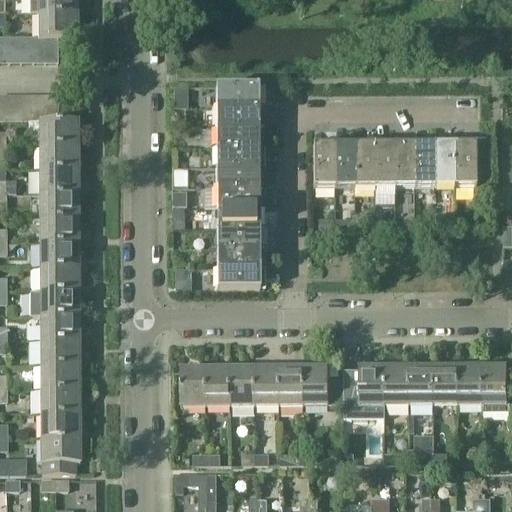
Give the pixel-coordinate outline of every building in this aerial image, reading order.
[(23,0),(23,3),(28,3),(28,16),(38,16),(77,16),(76,0),(23,0)] [(38,16),(38,40),(38,42),(44,42),(58,42),(77,42),(77,16),(38,16)] [(0,40),(0,66),(9,67),(9,40),(0,40)] [(9,40),(9,67),(20,67),(20,40),(9,40)] [(20,40),(20,67),(31,67),(31,40),(20,40)] [(31,40),(31,67),(44,67),(44,42),(38,42),(38,40),(31,40)] [(44,42),(44,67),(58,67),(58,42),(44,42)] [(258,90),(215,90),(215,113),(258,112),(258,90)] [(0,98),(0,124),(9,125),(8,98),(0,98)] [(8,98),(9,125),(21,125),(20,98),(8,98)] [(20,98),(21,125),(29,125),(32,125),(32,98),(20,98)] [(32,98),(32,125),(38,125),(38,123),(45,123),(45,98),(32,98)] [(45,98),(45,123),(58,123),(58,98),(45,98)] [(258,112),(215,113),(216,133),(258,132),(258,112)] [(39,149),(78,148),(78,122),(58,123),(45,123),(38,123),(38,125),(32,125),(29,125),(29,129),(39,135),(39,149)] [(511,129),(502,130),(502,134),(502,150),(511,149),(511,129)] [(216,152),(259,152),(258,132),(216,133),(216,152)] [(78,148),(39,149),(39,173),(78,172),(78,148)] [(435,191),(434,148),(414,149),(415,192),(435,191)] [(455,191),(454,148),(434,148),(435,191),(455,191)] [(475,170),(475,148),(454,148),(455,191),(475,191),(475,197),(487,197),(487,170),(475,170)] [(334,192),(334,149),(313,149),(313,192),(334,192)] [(354,192),(354,149),(334,149),(334,192),(354,192)] [(354,149),(354,192),(374,192),(374,149),(354,149)] [(394,149),(374,149),(374,192),(374,208),(394,208),(394,192),(395,192),(394,149)] [(415,192),(414,149),(394,149),(395,192),(415,192)] [(511,149),(502,150),(502,169),(511,169),(511,149)] [(259,152),(216,152),(216,172),(259,172),(259,152)] [(502,190),(511,189),(511,169),(502,169),(502,190)] [(78,172),(39,173),(39,197),(78,197),(78,172)] [(216,193),(259,192),(259,172),(216,172),(216,193)] [(503,212),(511,211),(511,189),(502,190),(503,212)] [(216,213),(259,213),(259,192),(216,193),(216,213)] [(78,197),(39,197),(39,222),(78,221),(78,197)] [(186,197),(172,197),(172,211),(186,211),(186,197)] [(216,233),(259,233),(259,213),(216,213),(216,233)] [(374,218),(355,219),(355,235),(375,235),(374,218)] [(78,221),(39,222),(39,246),(78,246),(78,221)] [(333,222),(318,222),(318,233),(333,233),(333,222)] [(456,222),(455,231),(465,232),(466,223),(456,222)] [(216,253),(259,253),(259,233),(216,233),(216,253)] [(78,246),(39,246),(39,271),(79,270),(78,246)] [(216,273),(259,273),(259,253),(216,253),(216,273)] [(79,270),(39,271),(40,295),(79,295),(79,270)] [(217,294),(260,293),(259,273),(216,273),(217,294)] [(30,320),(40,320),(79,319),(79,295),(40,295),(30,295),(30,320)] [(79,319),(40,320),(40,344),(79,344),(79,319)] [(79,344),(40,344),(40,368),(79,368),(79,344)] [(360,374),(344,375),(345,383),(345,409),(345,423),(385,423),(385,409),(385,370),(375,370),(375,367),(360,367),(360,370),(360,374)] [(79,368),(40,368),(40,393),(79,392),(79,368)] [(458,408),(482,408),(481,369),(457,370),(458,408)] [(481,369),(482,408),(484,408),(484,421),(511,421),(511,407),(509,407),(509,369),(481,369)] [(279,410),(304,409),(304,370),(278,371),(279,410)] [(330,370),(304,370),(304,409),(345,409),(345,383),(330,384),(330,370)] [(385,409),(410,408),(410,370),(385,370),(385,409)] [(433,370),(410,370),(410,408),(434,408),(433,370)] [(434,408),(458,408),(457,370),(433,370),(434,408)] [(206,410),(206,401),(205,371),(180,371),(181,410),(206,410)] [(205,371),(206,401),(206,410),(230,410),(230,371),(205,371)] [(230,371),(230,410),(255,410),(255,371),(230,371)] [(255,410),(279,410),(278,371),(255,371),(255,410)] [(40,417),(79,417),(79,392),(40,393),(40,417)] [(40,442),(79,441),(79,417),(40,417),(40,442)] [(435,439),(415,439),(415,452),(410,452),(410,469),(434,469),(434,457),(435,457),(435,439)] [(79,441),(40,442),(41,467),(42,467),(42,479),(75,478),(75,467),(80,467),(79,441)] [(354,457),(344,458),(344,470),(354,470),(354,457)] [(449,469),(449,457),(435,457),(434,457),(434,469),(449,469)] [(496,457),(483,458),(483,468),(496,468),(496,457)] [(194,459),(194,469),(207,469),(207,458),(194,459)] [(221,469),(220,458),(207,458),(207,469),(221,469)] [(243,458),(243,469),(256,469),(256,458),(243,458)] [(269,469),(269,458),(256,458),(256,469),(269,469)] [(282,469),(304,469),(304,458),(281,458),(282,469)] [(305,458),(305,469),(322,469),(322,458),(305,458)] [(372,458),(372,469),(386,469),(386,458),(372,458)] [(399,469),(399,458),(386,458),(386,469),(399,469)] [(470,458),(470,469),(483,468),(483,458),(470,458)] [(381,476),(372,476),(372,485),(381,484),(381,476)] [(199,511),(207,511),(207,503),(208,503),(208,499),(207,499),(207,478),(189,478),(189,490),(199,490),(199,511)] [(207,499),(208,499),(217,499),(217,478),(207,478),(207,499)] [(20,484),(6,484),(6,495),(20,495),(20,484)] [(42,484),(42,495),(55,495),(55,484),(42,484)] [(67,484),(55,484),(55,495),(68,494),(67,484)] [(259,511),(259,502),(250,502),(250,511),(259,511)] [(259,502),(259,511),(267,511),(268,502),(259,502)] [(309,511),(310,502),(301,502),(301,511),(309,511)] [(317,511),(317,502),(310,502),(309,511),(317,511)] [(481,511),(481,502),(473,502),(473,511),(481,511)] [(481,502),(481,511),(491,511),(491,502),(481,502)] [(217,511),(217,503),(208,503),(207,503),(207,511),(217,511)] [(390,511),(390,503),(379,503),(379,511),(390,511)] [(431,511),(431,503),(423,503),(422,511),(431,511)] [(440,511),(441,503),(431,503),(431,511),(440,511)]
